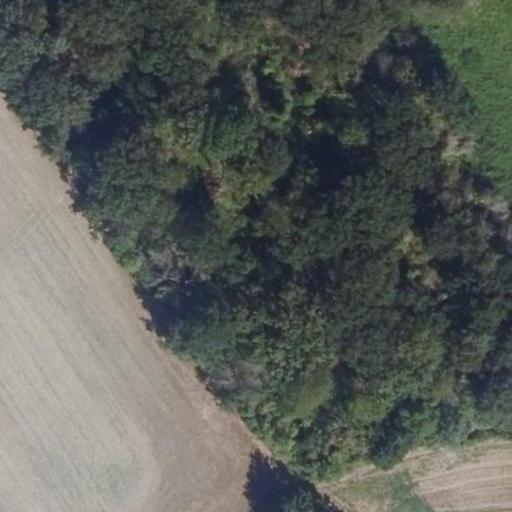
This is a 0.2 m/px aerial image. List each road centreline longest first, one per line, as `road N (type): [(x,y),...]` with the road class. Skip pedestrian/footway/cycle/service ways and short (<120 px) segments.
road 1 (track): [(496,431),(169,0)]
road 2 (track): [(511,434),(435,445),(260,511)]
